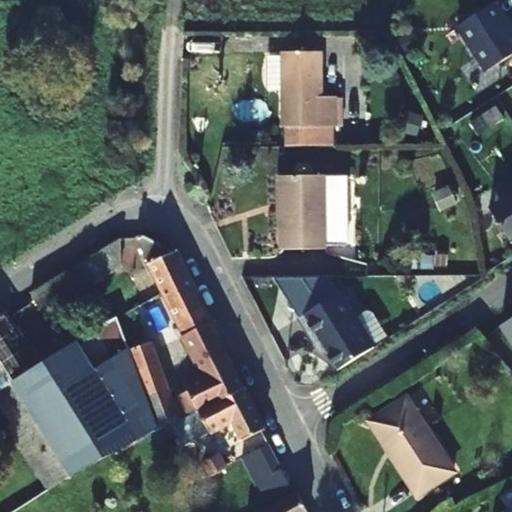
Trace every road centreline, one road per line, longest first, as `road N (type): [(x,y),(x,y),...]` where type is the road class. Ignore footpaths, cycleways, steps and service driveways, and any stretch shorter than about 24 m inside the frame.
road 1 (residential): [(289,425),(199,240),(174,217),(148,210),(120,215),(0,288)]
road 2 (residential): [(289,425),(511,281)]
road 3 (track): [(174,0),(161,212)]
